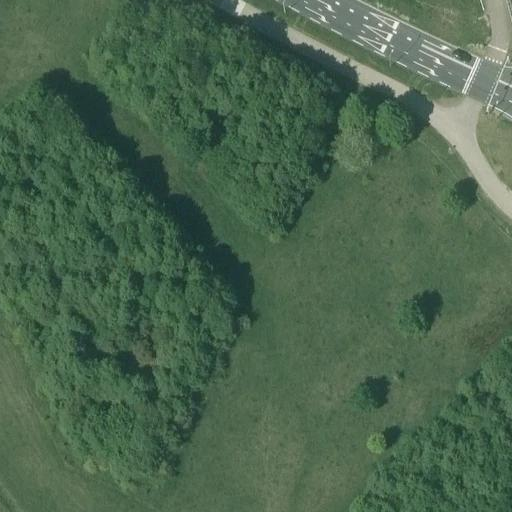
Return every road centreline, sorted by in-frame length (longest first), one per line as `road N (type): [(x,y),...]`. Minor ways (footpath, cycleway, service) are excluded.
road 1 (unclassified): [(218,0),(456,130)]
road 2 (primary): [(319,0),(480,83)]
